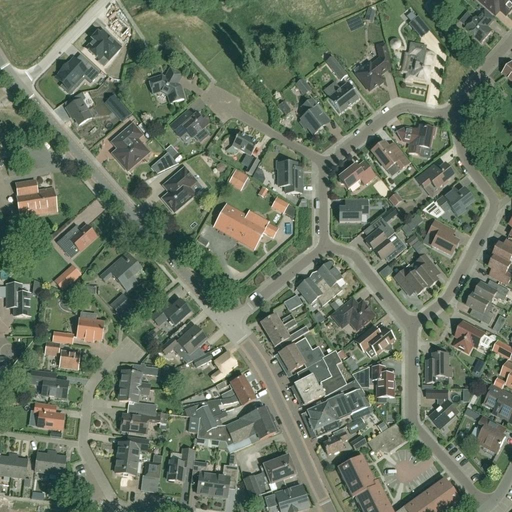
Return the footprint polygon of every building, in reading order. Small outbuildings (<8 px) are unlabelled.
[(506,16),(511,9),(511,1),(510,0),(477,0),(497,18),(502,12),(506,16)] [(489,27),(494,21),(485,12),(477,20),(476,19),(466,30),(481,44),(492,33),(485,27),(487,25),(489,27)] [(410,23),(408,24),(414,31),(424,24),(418,17),(416,18),(410,23)] [(117,20),(109,29),(121,39),(129,31),(117,20)] [(93,42),(86,50),(98,61),(99,62),(105,55),(110,60),(120,49),(102,32),(99,35),(97,34),(91,40),(93,42)] [(403,51),(403,42),(394,42),(394,51),(403,51)] [(407,73),(405,81),(411,82),(412,81),(429,84),(432,69),(433,70),(436,57),(425,55),(426,48),(411,45),(409,56),(406,56),(403,73),(407,73)] [(384,73),(383,70),(390,68),(385,46),(377,48),(380,59),(371,66),(370,65),(363,70),(365,71),(357,77),(369,93),(383,82),(379,77),(384,73)] [(329,63),(342,79),(347,75),(340,67),(341,66),(334,58),(329,63)] [(56,79),(55,79),(57,80),(62,85),(61,85),(62,85),(63,86),(66,89),(69,92),(76,85),(83,78),(85,80),(90,84),(100,74),(88,64),(83,70),(75,62),(74,62),(73,60),(73,61),(72,61),(68,65),(66,67),(62,72),(60,74),(56,79)] [(511,64),(503,75),(511,83),(511,64)] [(182,76),(170,70),(165,80),(162,78),(149,82),(153,96),(160,93),(168,97),(171,105),(184,101),(180,88),(176,86),(177,82),(178,83),(182,76)] [(302,81),(296,86),(304,96),(310,91),(302,81)] [(340,116),(359,100),(348,85),(328,101),(340,116)] [(67,109),(66,109),(71,117),(73,116),(79,127),(92,119),(82,102),(85,100),(82,94),(64,104),(67,109)] [(302,122),(300,124),(306,131),(308,129),(313,136),(325,127),(330,123),(321,112),(312,100),(302,108),(307,116),(301,121),(302,122)] [(120,103),(110,111),(122,124),(131,116),(120,103)] [(288,116),(293,111),(286,103),(280,108),(288,116)] [(180,119),(170,128),(180,139),(181,138),(186,133),(191,139),(192,140),(195,138),(200,144),(209,136),(203,130),(208,126),(198,115),(193,119),(188,113),(180,119)] [(133,127),(112,144),(113,145),(118,151),(113,155),(113,156),(116,159),(126,171),(137,162),(138,163),(143,159),(148,154),(145,150),(137,141),(142,137),(133,127)] [(420,128),(419,131),(406,128),(398,134),(403,144),(410,145),(408,155),(421,157),(422,149),(429,151),(432,138),(434,138),(435,129),(427,128),(426,130),(420,128)] [(250,158),(258,144),(240,133),(232,147),(250,158)] [(410,165),(400,153),(394,145),(388,150),(384,144),(378,149),(375,148),(372,150),(372,153),(386,172),(396,165),(401,171),(410,165)] [(178,155),(172,160),(177,165),(183,160),(178,155)] [(253,159),(247,169),(245,173),(250,177),(258,162),(253,159)] [(363,163),(362,163),(356,168),(355,166),(338,179),(348,191),(360,181),(364,187),(375,178),(363,163)] [(277,164),(277,171),(279,171),(279,183),(279,189),(286,189),(286,195),(302,195),(302,176),(302,171),(297,171),(297,165),(284,165),(284,164),(277,164)] [(423,190),(424,189),(430,184),(436,191),(442,186),(443,187),(448,184),(447,183),(454,177),(445,166),(440,170),(436,165),(416,181),(423,190)] [(228,174),(227,166),(219,167),(220,175),(228,174)] [(163,187),(169,194),(162,200),(174,214),(195,196),(189,189),(196,183),(184,169),(163,187)] [(229,185),(236,189),(241,192),(248,179),(236,172),(229,185)] [(19,219),(57,214),(53,190),(37,193),(35,185),(31,186),(31,184),(15,186),(17,196),(16,196),(19,219)] [(436,204),(445,214),(451,209),(458,218),(463,214),(463,211),(473,203),(468,197),(468,195),(464,191),(458,195),(454,189),(436,204)] [(401,202),(397,196),(396,196),(390,201),(394,207),(401,202)] [(277,201),(273,209),(283,214),(287,206),(277,201)] [(345,203),(345,210),(339,210),(339,224),(361,224),(360,215),(368,215),(367,203),(345,203)] [(430,209),(429,207),(422,212),(429,216),(437,209),(434,205),(430,209)] [(273,240),(278,231),(262,222),(261,226),(226,207),(214,229),(253,251),(262,234),(273,240)] [(389,220),(397,214),(393,210),(385,216),(389,220)] [(374,252),(395,235),(382,220),(372,229),(376,234),(366,242),(366,243),(365,245),(370,250),(372,249),(374,252)] [(459,243),(451,240),(455,233),(435,222),(428,234),(436,239),(432,247),(451,258),(459,243)] [(69,234),(56,245),(65,255),(70,261),(79,253),(95,239),(86,228),(81,233),(73,239),(69,234)] [(395,235),(374,252),(381,262),(392,253),(396,258),(406,250),(399,240),(395,235)] [(412,247),(419,242),(415,236),(407,243),(411,248),(412,247)] [(200,238),(197,242),(206,248),(209,244),(200,238)] [(511,260),(511,243),(506,241),(503,247),(500,245),(494,257),(511,266),(510,265),(511,260)] [(419,242),(412,247),(422,259),(425,256),(425,257),(429,254),(419,242)] [(126,256),(114,267),(100,279),(104,284),(112,277),(127,293),(136,284),(132,280),(141,272),(126,256)] [(420,271),(416,275),(415,273),(427,289),(428,291),(438,282),(435,279),(440,275),(425,257),(425,256),(422,259),(415,265),(420,271)] [(511,266),(494,257),(493,257),(495,258),(489,269),(493,271),(490,277),(507,287),(511,277),(511,275),(508,273),(511,266)] [(332,300),(342,292),(336,285),(342,280),(329,264),(320,271),(324,276),(322,278),(323,279),(318,283),(332,300)] [(427,289),(415,273),(409,267),(404,270),(405,271),(395,279),(410,297),(414,293),(417,297),(427,289)] [(390,268),(383,274),(388,280),(395,275),(390,268)] [(80,276),(74,270),(57,285),(62,292),(80,276)] [(332,300),(318,283),(314,287),(313,286),(310,287),(307,282),(298,289),(311,305),(316,301),(322,308),(332,300)] [(473,296),(492,305),(494,300),(498,302),(499,300),(504,303),(509,292),(497,286),(494,292),(481,285),(475,296),(473,295),(473,296)] [(7,300),(7,310),(14,310),(15,318),(29,318),(29,296),(21,296),(21,286),(7,286),(7,288),(7,299),(7,300)] [(110,307),(118,316),(130,305),(122,296),(110,307)] [(473,296),(467,307),(480,314),(476,320),(489,327),(494,316),(489,314),(490,312),(487,310),(490,305),(491,306),(492,305),(473,296)] [(292,312),(302,306),(297,297),(286,303),(292,312)] [(354,301),(345,307),(333,318),(342,329),(350,323),(357,331),(369,321),(371,320),(371,315),(370,313),(362,304),(359,307),(354,301)] [(174,328),(190,314),(180,302),(167,314),(163,308),(151,319),(159,327),(167,320),(174,328)] [(86,322),(79,322),(77,339),(85,340),(85,342),(93,343),(93,341),(101,342),(103,325),(95,324),(96,317),(86,316),(86,322)] [(267,337),(294,321),(291,317),(282,322),(283,324),(280,326),(275,316),(260,325),(267,337)] [(294,321),(267,337),(274,349),(289,340),(283,331),(287,330),(288,331),(297,326),(294,321)] [(502,327),(497,324),(493,331),(499,334),(502,327)] [(463,325),(458,334),(460,338),(455,348),(469,355),(473,347),(478,350),(485,336),(463,325)] [(195,328),(177,344),(178,345),(184,352),(187,354),(181,359),(187,365),(193,362),(199,359),(193,353),(199,348),(206,341),(202,337),(195,328)] [(370,348),(377,356),(384,350),(385,352),(387,353),(390,352),(391,351),(392,349),(391,347),(390,345),(394,342),(384,330),(379,334),(374,328),(356,343),(364,353),(370,348)] [(150,344),(158,337),(153,332),(146,339),(150,344)] [(72,346),(73,336),(53,333),(52,344),(72,346)] [(312,353),(304,340),(278,356),(289,375),(303,366),(305,364),(308,368),(305,370),(306,370),(323,360),(317,350),(312,353)] [(165,356),(176,347),(171,341),(160,350),(165,356)] [(511,350),(497,343),(492,352),(509,361),(511,355),(511,350)] [(47,344),(45,356),(58,358),(59,353),(60,346),(47,344)] [(61,358),(59,368),(78,371),(80,356),(61,353),(61,358)] [(323,360),(306,370),(310,377),(293,387),(304,408),(323,397),(324,400),(335,393),(346,387),(336,368),(341,364),(335,353),(323,360)] [(199,359),(193,362),(196,369),(212,361),(208,354),(205,356),(199,359)] [(230,370),(236,366),(228,354),(214,364),(220,372),(211,378),(215,383),(231,371),(230,370)] [(433,356),(433,363),(427,363),(427,385),(440,385),(440,379),(452,379),(452,369),(449,369),(448,357),(441,357),(441,356),(433,356)] [(485,365),(479,362),(472,375),(478,382),(485,365)] [(511,388),(511,365),(508,363),(501,376),(509,381),(507,386),(511,388)] [(347,380),(353,378),(348,367),(343,369),(347,380)] [(158,378),(159,371),(145,369),(143,369),(142,376),(158,378)] [(377,382),(377,399),(394,399),(394,389),(393,389),(393,376),(383,376),(383,369),(373,369),(373,382),(377,382)] [(65,401),(67,384),(55,382),(56,376),(31,373),(29,385),(43,387),(42,398),(65,401)] [(120,388),(149,392),(150,387),(139,386),(140,376),(122,373),(120,388)] [(231,399),(249,390),(243,378),(230,385),(233,391),(222,397),(223,401),(231,399)] [(361,391),(355,382),(346,387),(335,393),(337,399),(326,404),(326,405),(305,414),(316,440),(337,431),(337,430),(340,428),(341,427),(341,425),(340,425),(339,422),(350,417),(345,407),(365,398),(361,391)] [(227,388),(224,383),(223,384),(216,387),(219,392),(225,389),(226,389),(227,388)] [(483,396),(489,399),(485,408),(495,413),(493,415),(511,424),(511,405),(508,403),(511,396),(489,384),(483,396)] [(118,403),(136,406),(137,396),(148,397),(149,392),(120,388),(118,403)] [(231,399),(223,401),(224,406),(232,405),(239,402),(242,408),(255,401),(249,390),(231,399)] [(427,401),(436,401),(439,401),(439,408),(440,410),(430,419),(440,431),(459,415),(448,403),(448,393),(427,393),(427,401)] [(140,405),(139,412),(144,413),(155,415),(156,407),(140,405)] [(61,432),(63,417),(54,416),(55,409),(36,406),(35,414),(40,415),(38,428),(61,432)] [(190,410),(184,412),(187,418),(190,419),(193,419),(199,420),(199,417),(211,416),(208,408),(207,407),(197,411),(195,408),(190,410)] [(240,421),(226,428),(217,428),(224,443),(225,443),(227,446),(230,454),(252,444),(249,438),(252,436),(252,437),(257,434),(260,441),(275,434),(264,409),(240,420),(240,421)] [(144,413),(143,419),(123,416),(120,432),(144,435),(146,424),(155,425),(156,415),(155,415),(144,413)] [(167,416),(156,415),(155,425),(160,426),(159,430),(165,431),(167,416)] [(199,427),(198,435),(197,440),(218,442),(220,442),(224,443),(217,428),(211,416),(199,417),(199,420),(200,420),(199,427)] [(200,420),(199,420),(193,419),(190,419),(188,434),(198,435),(199,427),(200,420)] [(483,433),(478,443),(477,444),(497,455),(505,439),(496,434),(499,428),(483,419),(477,430),(483,433)] [(351,436),(360,432),(355,423),(346,427),(351,436)] [(31,436),(33,428),(18,425),(17,433),(31,436)] [(388,454),(407,442),(396,425),(367,444),(375,456),(382,451),(384,454),(388,454)] [(344,434),(343,434),(342,431),(332,435),(334,438),(328,441),(328,442),(322,445),(327,457),(334,454),(334,455),(343,451),(340,445),(348,441),(344,434)] [(355,452),(366,445),(361,438),(350,445),(355,452)] [(119,445),(117,460),(136,463),(137,463),(138,452),(146,453),(148,442),(135,440),(127,439),(127,446),(119,445)] [(219,449),(220,442),(218,442),(197,440),(196,446),(219,449)] [(226,452),(227,446),(225,443),(224,443),(220,442),(219,449),(219,451),(226,452)] [(194,453),(182,451),(180,464),(169,463),(167,481),(183,484),(185,465),(192,466),(194,453)] [(34,473),(49,475),(52,453),(48,452),(47,456),(37,455),(34,473)] [(52,453),(49,475),(56,476),(56,482),(62,483),(63,477),(65,459),(56,457),(56,453),(52,453)] [(0,477),(10,479),(13,456),(9,455),(9,460),(0,458),(0,477)] [(228,482),(235,483),(237,466),(235,455),(230,457),(228,468),(223,467),(222,478),(214,477),(211,497),(226,499),(228,482)] [(13,456),(10,479),(24,480),(27,462),(17,461),(17,456),(13,456)] [(258,498),(273,492),(272,490),(271,486),(295,477),(288,457),(263,467),(265,473),(253,478),(243,482),(250,500),(258,498)] [(439,511),(444,509),(446,511),(454,507),(451,503),(458,499),(446,483),(405,511),(388,511),(376,487),(373,489),(359,459),(341,468),(344,475),(340,476),(344,485),(348,483),(352,490),(348,492),(352,500),(355,499),(359,507),(362,505),(365,511),(439,511)] [(117,460),(115,475),(135,478),(137,463),(136,463),(117,460)] [(158,480),(160,465),(146,463),(144,478),(158,480)] [(211,497),(214,477),(206,476),(207,465),(193,463),(191,478),(198,479),(196,495),(211,497)] [(276,491),(275,491),(273,492),(258,498),(262,511),(302,511),(308,510),(309,509),(302,488),(301,489),(301,488),(277,496),(276,492),(276,491)]
